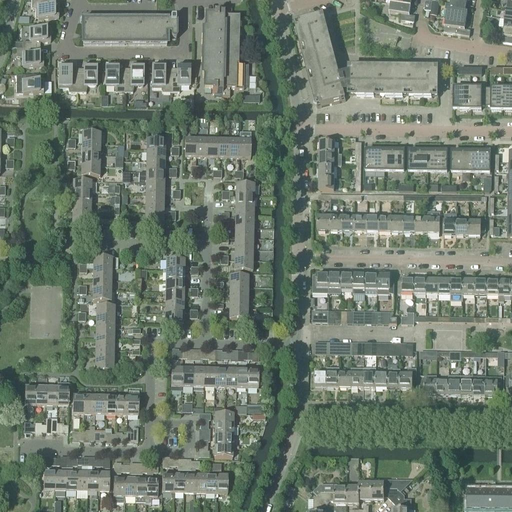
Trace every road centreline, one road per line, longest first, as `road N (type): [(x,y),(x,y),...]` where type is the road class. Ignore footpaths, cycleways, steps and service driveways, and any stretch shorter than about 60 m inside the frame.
road 1 (residential): [(185,0),(182,55),(65,55),(76,11)]
road 2 (residential): [(511,426),(295,421)]
road 3 (residential): [(302,258),(511,267)]
road 4 (residential): [(309,132),(511,133)]
road 5 (residential): [(148,425),(150,341),(205,342)]
road 6 (residential): [(14,452),(147,455)]
road 7 (residential): [(73,240),(206,242)]
road 8 (residential): [(302,258),(309,132)]
road 9 (residential): [(309,132),(278,10)]
road 10 (residential): [(147,455),(192,456),(192,425),(148,425)]
